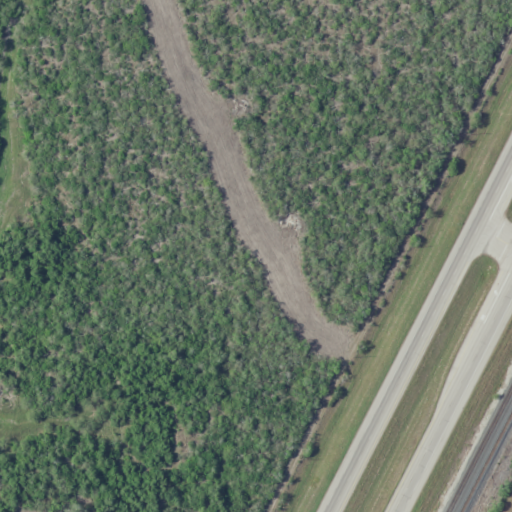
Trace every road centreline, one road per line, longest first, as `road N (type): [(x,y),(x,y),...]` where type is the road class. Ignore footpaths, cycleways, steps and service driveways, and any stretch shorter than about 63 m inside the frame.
road 1 (trunk): [(511,166),(327,511)]
road 2 (trunk): [(399,511),(511,293)]
